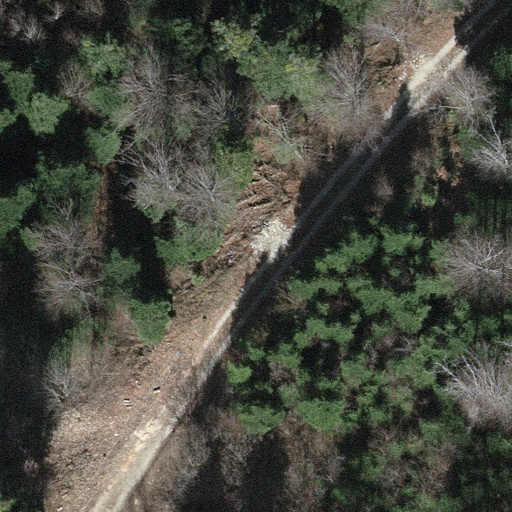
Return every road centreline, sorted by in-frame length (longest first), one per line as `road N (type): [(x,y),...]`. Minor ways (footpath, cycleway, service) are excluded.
road 1 (track): [(508,0),(437,65),(286,250),(149,431),(101,511)]
road 2 (track): [(0,455),(163,414)]
